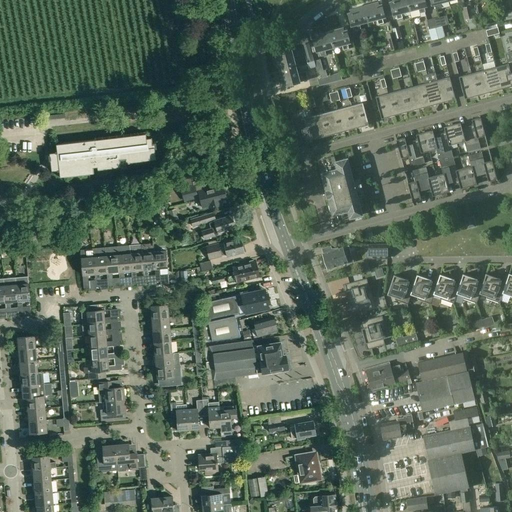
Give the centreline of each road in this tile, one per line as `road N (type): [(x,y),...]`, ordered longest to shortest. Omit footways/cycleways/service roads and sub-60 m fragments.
road 1 (secondary): [(366,511),(336,373),(287,247)]
road 2 (residential): [(260,167),(511,96)]
road 3 (residential): [(511,167),(503,186),(287,247)]
road 4 (residential): [(0,327),(46,322),(60,302),(128,296)]
road 5 (residential): [(140,430),(128,296)]
road 6 (residential): [(9,448),(140,430)]
road 7 (secondary): [(260,167),(234,46)]
